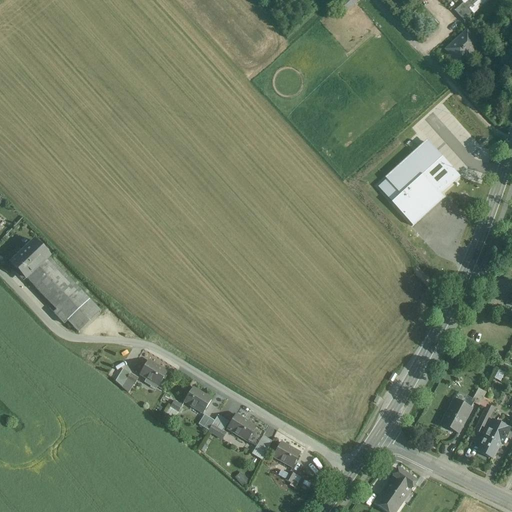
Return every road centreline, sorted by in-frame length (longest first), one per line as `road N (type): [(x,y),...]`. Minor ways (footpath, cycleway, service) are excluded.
road 1 (unclassified): [(355,470),(149,347),(56,332),(0,273)]
road 2 (secondary): [(511,154),(447,319),(376,436)]
road 3 (residential): [(376,436),(511,502)]
